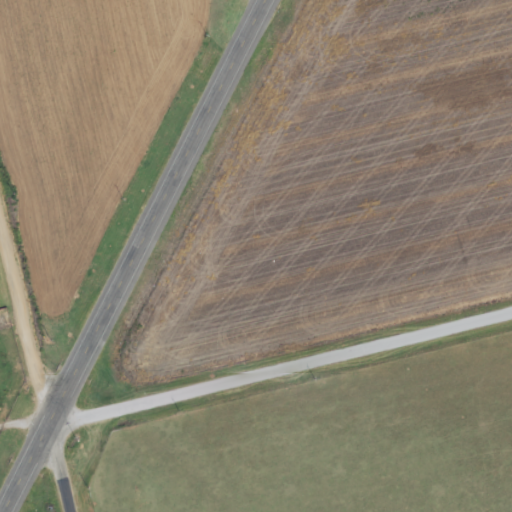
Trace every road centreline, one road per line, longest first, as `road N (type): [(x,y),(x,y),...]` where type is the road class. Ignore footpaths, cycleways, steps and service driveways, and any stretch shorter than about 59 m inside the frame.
road 1 (primary): [(9,511),(265,0)]
road 2 (residential): [(54,426),(511,313)]
road 3 (residential): [(76,511),(0,214)]
